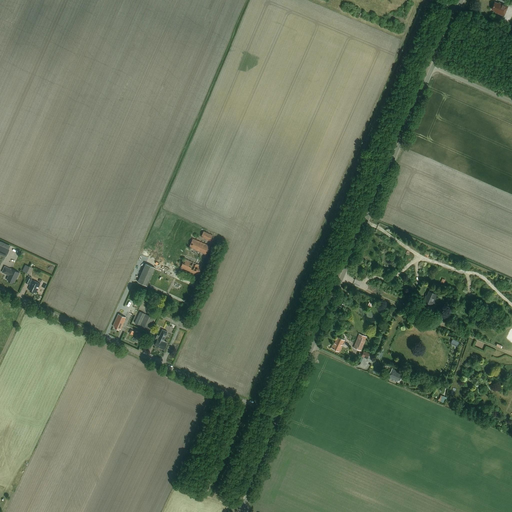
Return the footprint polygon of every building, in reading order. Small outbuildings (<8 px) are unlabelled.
[(494,3),(491,9),(495,11),(495,12),(504,16),(508,7),(500,4),(500,5),(494,3)] [(203,231),(201,237),(210,241),(213,235),(203,231)] [(193,239),(189,247),(206,255),(210,246),(193,239)] [(0,253),(6,257),(9,250),(0,245),(0,253)] [(201,266),(185,259),(181,268),(198,275),(201,266)] [(138,283),(147,287),(155,268),(146,264),(138,283)] [(16,279),(19,272),(11,269),(4,266),(2,272),(8,275),(6,279),(8,280),(7,281),(11,283),(11,282),(13,283),(15,279),(16,279)] [(35,293),(39,284),(31,280),(27,289),(29,290),(28,291),(33,293),(33,292),(35,293)] [(424,302),(428,304),(428,306),(427,305),(425,311),(432,313),(434,308),(431,307),(436,294),(429,291),(426,298),(425,298),(424,302)] [(134,323),(149,330),(154,319),(140,312),(134,323)] [(120,329),(126,317),(118,314),(113,326),(114,326),(114,328),(119,330),(119,329),(120,329)] [(155,343),(154,345),(164,349),(167,342),(163,340),(164,338),(167,332),(162,329),(159,336),(158,339),(155,338),(153,342),(155,343)] [(359,334),(353,348),(361,351),(367,337),(359,334)] [(341,348),(344,341),(337,337),(334,344),(333,343),(331,348),(339,352),(341,348)] [(473,346),(486,351),(488,344),(476,340),(473,346)] [(399,381),(403,374),(392,369),(388,377),(397,382),(398,380),(399,381)]
